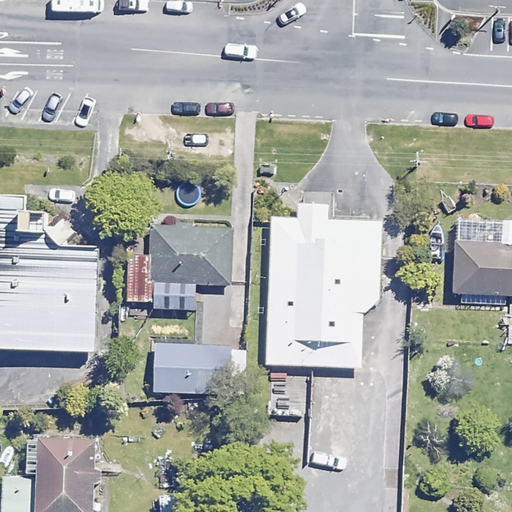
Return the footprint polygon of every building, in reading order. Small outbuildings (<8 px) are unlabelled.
[(0,349),(99,355),(105,254),(52,251),(55,193),(2,190),(0,192),(0,349)] [(169,234),(157,233),(156,288),(155,312),(198,313),(198,289),(234,290),(235,235),(201,234),(184,218),(169,234)] [(355,365),(360,221),(271,218),(266,362),(355,365)] [(511,227),(460,226),(458,298),(511,299),(511,227)] [(222,336),(197,335),(196,349),(158,349),(157,396),(221,397),(222,336)] [(106,471),(96,470),(97,445),(28,443),(27,480),(4,479),(3,511),(94,511),(96,486),(105,487),(106,471)] [(187,511),(187,495),(158,496),(158,511),(187,511)]
